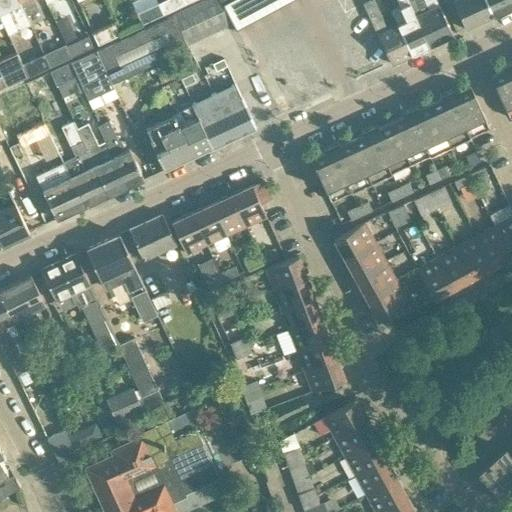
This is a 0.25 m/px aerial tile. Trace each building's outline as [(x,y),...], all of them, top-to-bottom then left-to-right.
[(17,0),(0,0),(0,20),(1,22),(2,22),(8,34),(30,24),(26,16),(25,16),(17,0)] [(34,0),(17,0),(25,16),(26,16),(39,10),(34,0)] [(163,15),(185,5),(182,0),(166,0),(158,4),(163,15)] [(218,0),(203,0),(171,15),(186,46),(230,25),(220,4),(218,0)] [(391,63),(410,55),(396,25),(388,28),(375,0),(369,0),(364,3),(367,10),(391,63)] [(396,0),(399,6),(390,10),(396,25),(410,55),(427,47),(405,0),(396,0)] [(405,0),(427,47),(453,35),(439,5),(428,10),(423,0),(405,0)] [(452,0),(465,29),(492,17),(484,0),(452,0)] [(511,0),(484,0),(492,17),(511,7),(511,0)] [(141,25),(163,15),(158,4),(136,14),(141,25)] [(187,49),(186,46),(171,15),(96,50),(111,84),(187,49)] [(98,44),(119,35),(113,22),(92,31),(98,44)] [(87,36),(65,46),(70,57),(92,47),(87,36)] [(65,46),(43,56),(48,67),(70,57),(65,46)] [(96,50),(70,62),(77,77),(88,99),(113,88),(111,84),(96,50)] [(43,56),(21,66),(26,77),(48,67),(43,56)] [(213,63),(216,70),(227,65),(224,58),(213,63)] [(70,62),(49,72),(56,87),(77,77),(70,62)] [(511,69),(509,62),(505,64),(507,68),(491,75),(510,118),(511,116),(511,69)] [(21,66),(0,75),(0,77),(5,87),(26,77),(21,66)] [(181,78),(184,85),(195,80),(192,73),(181,78)] [(26,83),(0,94),(0,127),(4,137),(10,148),(20,144),(21,146),(35,139),(50,132),(26,83)] [(235,83),(190,103),(191,105),(197,118),(198,117),(212,147),(224,141),(237,135),(256,126),(242,96),(241,97),(235,83)] [(440,98),(430,103),(450,147),(471,138),(470,136),(489,127),(470,85),(453,93),(452,89),(439,94),(440,98)] [(417,104),(409,108),(430,156),(450,147),(430,103),(419,108),(417,104)] [(195,154),(212,147),(198,117),(197,118),(191,105),(173,113),(179,126),(181,125),(195,154)] [(406,114),(391,122),(410,164),(429,155),(429,156),(430,156),(409,108),(404,110),(406,114)] [(144,127),(163,169),(195,154),(181,125),(179,126),(173,113),(144,127)] [(108,120),(98,125),(105,141),(104,141),(112,158),(125,186),(143,178),(129,148),(123,151),(122,150),(124,147),(121,140),(118,140),(108,120)] [(86,205),(108,194),(76,128),(73,121),(63,126),(76,154),(63,161),(64,163),(71,177),(73,176),(86,205)] [(373,125),(369,127),(391,174),(392,174),(391,172),(410,164),(391,122),(375,129),(373,125)] [(88,123),(76,128),(108,194),(125,186),(112,158),(104,141),(98,144),(88,123)] [(362,135),(351,140),(371,183),(391,174),(369,127),(360,131),(362,135)] [(339,141),(329,145),(351,193),(371,183),(351,140),(340,145),(339,141)] [(350,191),(351,193),(329,145),(326,146),(328,151),(300,163),(308,181),(319,176),(331,201),(350,191)] [(469,164),(469,165),(480,159),(478,154),(476,151),(465,156),(469,164)] [(43,190),(48,200),(56,218),(86,205),(73,176),(71,177),(64,163),(63,161),(35,173),(43,190)] [(447,164),(436,169),(440,177),(451,172),(447,164)] [(484,167),(468,174),(472,182),(488,175),(484,167)] [(440,177),(436,169),(426,174),(429,182),(440,177)] [(468,174),(454,181),(457,188),(472,182),(468,174)] [(263,179),(231,194),(246,225),(266,216),(260,203),(272,198),(263,179)] [(408,182),(397,187),(400,195),(411,190),(408,182)] [(443,185),(428,192),(432,200),(447,193),(443,185)] [(386,192),(390,200),(400,195),(397,187),(386,192)] [(0,242),(1,245),(29,232),(14,201),(8,189),(0,192),(0,242)] [(428,192),(413,199),(417,207),(432,200),(428,192)] [(447,193),(432,200),(435,208),(451,201),(447,193)] [(212,203),(226,234),(246,225),(231,194),(212,203)] [(432,200),(417,207),(420,215),(435,208),(432,200)] [(368,201),(357,206),(361,214),(372,209),(371,209),(368,201)] [(192,212),(206,244),(226,234),(212,203),(192,212)] [(403,204),(388,211),(391,219),(407,211),(403,204)] [(357,206),(347,211),(350,219),(361,214),(357,206)] [(407,211),(391,219),(395,226),(410,219),(407,211)] [(192,212),(172,222),(186,253),(206,244),(192,212)] [(162,213),(129,228),(143,259),(176,243),(167,224),(166,220),(162,213)] [(511,215),(494,225),(511,255),(511,254),(511,215)] [(334,238),(345,258),(375,241),(364,222),(334,238)] [(492,266),(511,255),(494,225),(475,236),(492,266)] [(132,262),(119,233),(86,248),(99,277),(101,276),(106,287),(124,279),(130,291),(143,285),(132,262)] [(456,246),(472,277),(492,266),(475,236),(456,246)] [(345,258),(355,277),(385,260),(375,241),(345,258)] [(453,287),(472,277),(456,246),(436,257),(453,287)] [(274,247),(259,254),(263,262),(278,255),(274,247)] [(75,253),(41,269),(55,300),(56,300),(71,293),(77,304),(78,307),(82,305),(94,299),(88,285),(90,284),(75,253)] [(263,262),(259,254),(244,261),(247,269),(263,262)] [(305,276),(298,255),(266,267),(273,288),(305,276)] [(436,257),(417,267),(427,285),(434,298),(435,297),(453,287),(436,257)] [(355,277),(366,296),(396,280),(385,260),(355,277)] [(234,265),(219,272),(223,280),(238,273),(234,265)] [(207,287),(223,280),(219,272),(204,279),(207,287)] [(30,274),(0,288),(0,298),(11,321),(23,315),(30,329),(41,324),(34,309),(44,304),(30,274)] [(313,296),(305,276),(273,288),(281,308),(313,296)] [(190,279),(185,281),(189,291),(195,289),(190,279)] [(407,299),(396,280),(366,296),(377,316),(381,314),(407,299)] [(427,285),(418,290),(425,303),(434,298),(427,285)] [(145,289),(132,295),(143,321),(157,315),(145,289)] [(313,296),(281,308),(289,329),(321,317),(313,296)] [(227,297),(212,303),(214,310),(229,305),(227,297)] [(5,324),(11,321),(0,298),(0,341),(16,374),(27,368),(5,324)] [(94,299),(82,305),(91,326),(104,320),(94,299)] [(232,312),(229,305),(214,310),(217,318),(232,312)] [(329,337),(321,317),(289,329),(297,349),(329,337)] [(55,327),(45,332),(62,369),(64,368),(79,400),(87,396),(72,364),(55,327)] [(132,337),(117,344),(136,384),(149,412),(163,404),(132,337)] [(244,337),(229,343),(232,350),(247,345),(244,337)] [(329,337),(297,349),(304,370),(337,358),(329,337)] [(250,352),(247,345),(232,350),(235,358),(250,352)] [(344,378),(337,358),(304,370),(312,390),(344,378)] [(246,384),(240,386),(243,393),(258,388),(255,380),(246,384)] [(132,387),(106,398),(116,420),(142,408),(133,390),(132,387)] [(260,395),(258,388),(243,393),(245,401),(260,395)] [(320,418),(313,422),(320,435),(330,429),(334,436),(364,419),(354,400),(324,417),(320,418)] [(85,467),(98,495),(106,511),(175,511),(176,511),(229,487),(220,467),(200,424),(193,409),(165,422),(139,434),(140,435),(111,449),(113,454),(85,467)] [(245,455),(257,450),(253,437),(244,411),(228,419),(245,455)] [(473,424),(466,416),(459,424),(466,431),(473,424)] [(215,424),(232,461),(245,455),(228,419),(215,424)] [(375,438),(364,419),(334,436),(345,455),(375,438)] [(65,429),(47,438),(60,463),(77,453),(72,444),(65,429)] [(385,457),(375,438),(345,455),(355,474),(385,457)] [(511,443),(481,471),(510,503),(511,502),(511,443)] [(283,452),(286,460),(302,454),(299,446),(283,452)] [(305,463),(302,454),(286,460),(293,480),(308,475),(304,463),(305,463)] [(396,477),(385,457),(355,474),(366,493),(396,477)] [(377,511),(407,496),(396,477),(366,493),(376,511),(377,511)] [(12,491),(20,486),(16,479),(7,483),(12,491)] [(12,491),(7,483),(2,487),(6,494),(12,491)] [(313,487),(297,493),(300,501),(316,495),(313,487)] [(316,495),(300,501),(303,509),(319,503),(316,495)] [(415,511),(407,496),(377,511),(415,511)]
